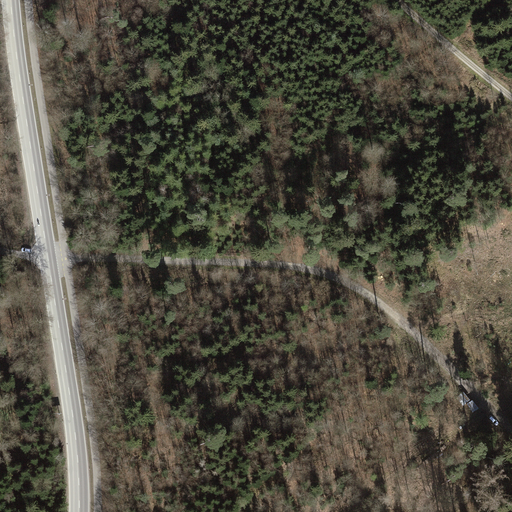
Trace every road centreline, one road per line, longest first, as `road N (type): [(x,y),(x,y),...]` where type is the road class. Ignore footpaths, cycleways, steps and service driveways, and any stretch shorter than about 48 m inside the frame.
road 1 (track): [(0,251),(276,265),(335,277),(384,306),(511,432)]
road 2 (secondary): [(10,0),(74,423),(79,511)]
road 3 (track): [(511,391),(345,511)]
road 4 (track): [(395,0),(511,101)]
